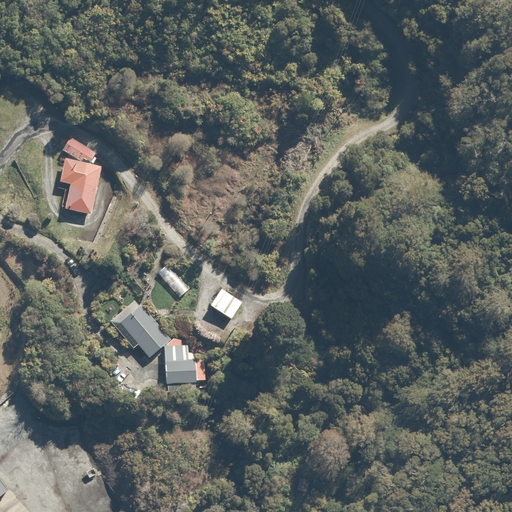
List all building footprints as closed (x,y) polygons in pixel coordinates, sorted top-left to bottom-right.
[(70,137),(61,150),(79,162),(82,159),(94,167),(100,158),(70,137)] [(64,161),(58,187),(57,188),(66,190),(61,210),(90,217),(101,170),(64,161)] [(157,273),(158,274),(180,298),(191,288),(168,263),(157,273)] [(219,286),(206,304),(229,320),(241,301),(219,286)] [(131,346),(136,342),(148,356),(170,337),(141,303),(137,307),(131,299),(108,319),(131,346)] [(186,359),(186,349),(164,351),(165,383),(204,381),(204,367),(194,367),(194,358),(186,359)]
